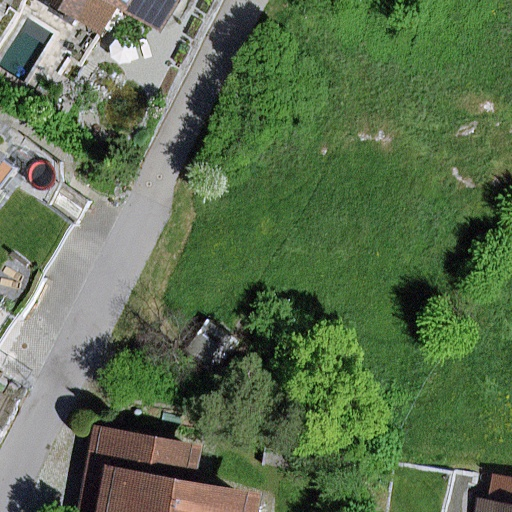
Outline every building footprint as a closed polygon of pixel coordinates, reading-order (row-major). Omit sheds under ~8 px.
[(196,0),(51,0),(50,2),(90,26),(105,0),(118,0),(176,35),(196,0)] [(0,180),(17,157),(0,144),(0,196),(6,188),(0,184),(0,180)] [(0,304),(31,321),(83,228),(6,188),(0,196),(0,304)] [(95,461),(215,481),(221,446),(100,426),(95,461)] [(215,481),(95,461),(85,511),(277,511),(281,493),(215,481)] [(511,511),(511,505),(481,498),(477,511),(511,511)]
